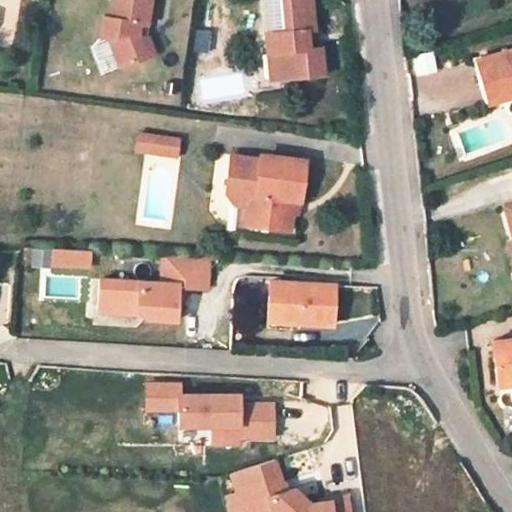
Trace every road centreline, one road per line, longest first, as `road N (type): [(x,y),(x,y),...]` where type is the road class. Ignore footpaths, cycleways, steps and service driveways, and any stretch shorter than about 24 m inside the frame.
road 1 (residential): [(7,349),(391,370),(420,356)]
road 2 (residential): [(420,356),(373,0)]
road 3 (residential): [(511,504),(420,356)]
